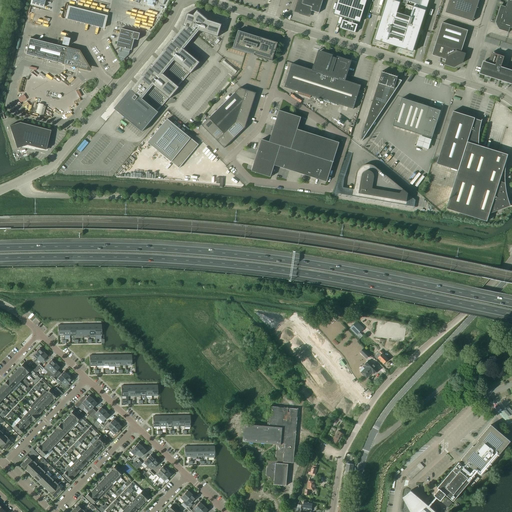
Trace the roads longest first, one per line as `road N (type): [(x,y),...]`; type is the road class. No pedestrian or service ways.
road 1 (motorway): [(0,258),(245,265),(511,314)]
road 2 (motorway): [(511,303),(248,255),(0,248)]
road 3 (track): [(125,198),(504,244)]
road 4 (unclassified): [(0,191),(55,160),(167,25),(178,0)]
road 5 (unclassified): [(229,157),(250,179),(330,189),(346,139),(271,93)]
road 6 (secondary): [(369,439),(395,399),(511,274)]
road 7 (unclassified): [(370,404),(511,259)]
road 8 (unclassified): [(369,439),(457,375),(511,429)]
road 9 (tertiary): [(465,82),(292,27)]
